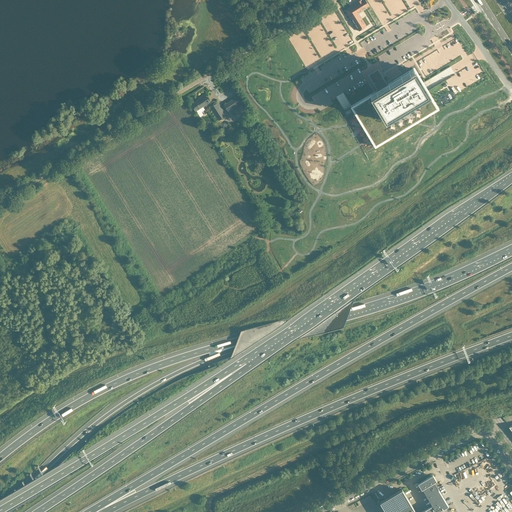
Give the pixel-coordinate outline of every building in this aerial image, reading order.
[(350,19),(351,18),(359,31),(366,26),(358,13),(363,11),(363,10),(369,6),(367,2),(365,0),(360,0),(357,2),(345,10),(350,19)] [(346,115),(343,117),(347,124),(360,145),(364,153),(375,146),(412,124),(428,114),(438,108),(427,90),(423,83),(421,80),(419,76),(414,68),(408,72),(374,93),(351,106),(344,111),(346,115)] [(205,109),(203,106),(210,102),(205,94),(201,97),(191,104),(195,111),(196,110),(198,114),(205,109)] [(224,105),(229,113),(243,105),(237,96),(224,105)] [(210,107),(213,112),(218,120),(225,116),(217,103),(210,107)] [(415,511),(402,489),(380,502),(382,506),(385,511),(439,511),(437,509),(441,507),(443,509),(448,506),(447,503),(437,486),(436,485),(436,480),(433,474),(426,478),(418,483),(422,489),(422,488),(432,505),(420,511),(415,511)]
